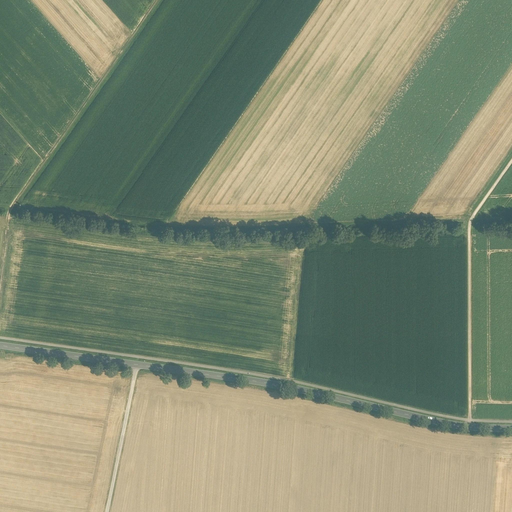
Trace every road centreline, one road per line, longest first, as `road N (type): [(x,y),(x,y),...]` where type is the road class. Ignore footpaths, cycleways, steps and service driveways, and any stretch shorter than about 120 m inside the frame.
road 1 (secondary): [(511,429),(0,345)]
road 2 (track): [(511,217),(214,229),(0,206)]
road 3 (track): [(511,109),(124,56)]
road 4 (track): [(511,160),(468,229),(469,427)]
road 5 (track): [(124,56),(16,202),(0,284)]
road 6 (track): [(105,511),(137,364)]
road 7 (track): [(139,356),(0,337)]
